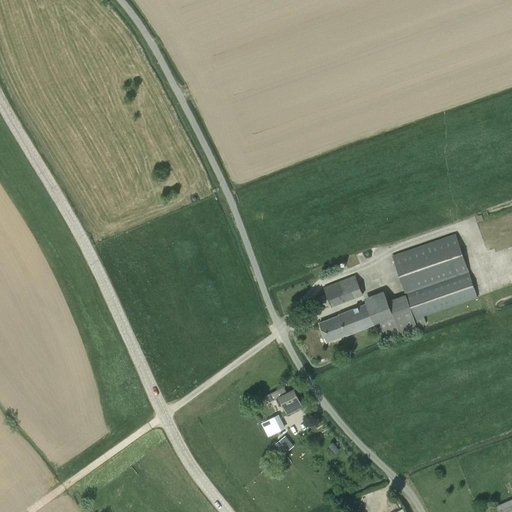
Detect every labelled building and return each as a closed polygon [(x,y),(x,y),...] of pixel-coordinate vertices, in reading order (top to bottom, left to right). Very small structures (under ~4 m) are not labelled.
[(456,234),(392,256),(405,294),(417,327),(427,324),(424,316),(477,298),(456,234)] [(363,294),(355,276),(324,288),(331,307),(363,294)] [(339,315),(319,323),(327,342),(347,335),(347,336),(380,323),(385,338),(399,333),(387,301),(386,296),(339,314),(339,315)] [(285,386),(265,396),(268,403),(276,399),(279,407),(282,405),(287,414),(302,407),(294,390),(288,393),(285,386)] [(277,416),(262,424),(268,436),(283,428),(277,416)] [(293,446),(285,437),(276,445),(284,454),(293,446)] [(498,511),(511,511),(511,499),(496,506),(498,511)]
